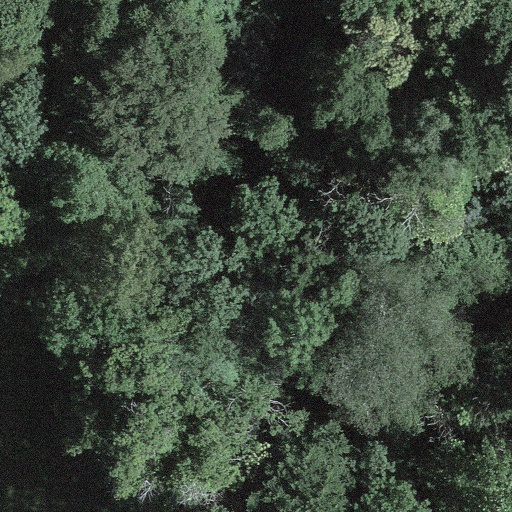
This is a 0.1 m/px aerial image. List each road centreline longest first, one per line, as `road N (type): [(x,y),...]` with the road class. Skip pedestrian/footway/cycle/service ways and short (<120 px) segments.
road 1 (track): [(46,137),(69,294),(168,511)]
road 2 (track): [(63,0),(46,137)]
